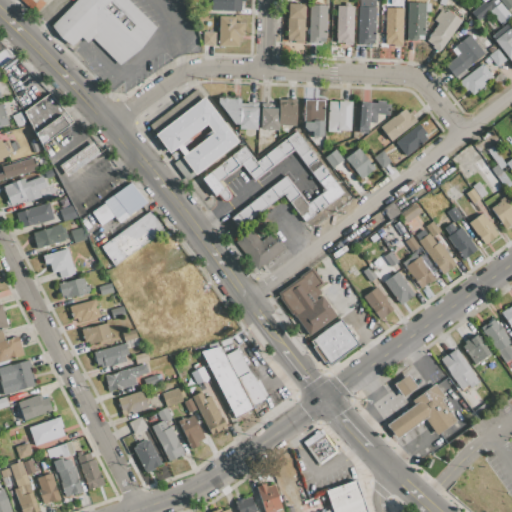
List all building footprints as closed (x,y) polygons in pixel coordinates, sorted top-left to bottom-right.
[(40,0),(20,0),(34,13),(43,3),(40,0)] [(127,0),(156,28),(120,66),(91,38),(87,43),(80,36),(70,47),(50,26),(75,0),(127,0)] [(240,12),(216,12),(216,6),(209,6),(209,0),(246,0),(246,2),(240,2),(240,12)] [(357,0),(374,0),(374,7),(375,7),(375,16),(374,32),(373,32),(373,44),(357,44),(357,0)] [(481,0),(498,0),(506,10),(511,16),(499,25),(488,12),(477,21),(470,12),(483,2),(481,0)] [(498,0),(510,0),(511,2),(511,6),(506,10),(498,0)] [(408,2),(424,3),(424,11),(423,39),(415,39),(415,41),(406,41),(408,2)] [(286,4),(305,4),(305,19),(304,19),(286,19),(286,4)] [(308,6),(325,6),(325,41),(318,41),(318,43),(308,42),(308,6)] [(336,6),(353,6),(353,45),(343,45),(343,43),(335,42),(336,6)] [(402,8),(401,45),(390,45),(390,43),(384,43),(385,8),(402,8)] [(460,20),(438,52),(431,47),(432,45),(426,41),(437,24),(432,21),(440,9),(445,13),(447,10),(460,20)] [(218,16),(234,16),(234,23),(244,23),(243,36),(241,36),(241,42),(238,42),(238,47),(218,47),(218,16)] [(286,19),(304,19),(304,27),(305,27),(305,31),(304,31),(303,42),(286,42),(286,19)] [(511,60),(509,63),(506,60),(498,48),(492,41),(489,37),(507,23),(511,29),(511,60)] [(215,46),(202,46),(202,32),(215,32),(215,46)] [(469,34),(484,54),(453,77),(444,66),(460,54),(454,46),(469,34)] [(0,43),(16,59),(3,68),(0,66),(0,43)] [(488,56),(498,48),(506,60),(497,67),(488,56)] [(482,61),(488,57),(491,62),(486,66),(482,61)] [(458,82),(482,64),(493,78),(471,95),(467,89),(465,91),(458,82)] [(497,86),(492,79),(496,77),(495,76),(499,73),(503,78),(503,81),(497,86)] [(203,96),(155,134),(149,126),(197,88),(203,96)] [(23,111),(48,93),(48,94),(72,122),(40,145),(23,111)] [(203,96),(237,140),(187,180),(174,162),(212,132),(206,124),(169,153),(154,134),(155,134),(203,96)] [(239,107),(238,124),(233,124),(219,105),(217,105),(217,98),(239,99),(239,107)] [(277,126),(277,108),(278,99),(295,100),(294,126),(277,126)] [(306,130),(302,126),(303,99),(323,100),(322,136),(311,136),(311,131),(306,130)] [(359,102),(376,103),(376,100),(385,101),(385,104),(389,104),(388,115),(376,114),(375,123),(367,123),(367,133),(357,132),(359,102)] [(351,101),(350,131),(337,130),(337,131),(326,131),(327,101),(338,101),(351,101)] [(257,107),(256,129),(238,128),(238,124),(239,107),(257,107)] [(260,108),(277,108),(277,126),(276,130),(259,129),(260,108)] [(378,127),(391,117),(392,117),(403,108),(408,114),(409,113),(416,121),(390,142),(382,132),(378,127)] [(11,116),(20,111),(25,120),(22,125),(16,127),(11,116)] [(395,142),(418,124),(424,133),(422,134),(426,139),(405,155),(395,142)] [(215,194),(213,195),(200,178),(242,145),(255,162),(295,131),(343,193),(305,222),(282,194),(237,229),(229,219),(284,175),(306,203),(324,190),(293,150),(264,173),(253,182),(240,165),(220,180),(230,193),(231,195),(231,197),(230,199),(229,200),(228,201),(226,202),(224,202),(222,202),(221,200),(215,194)] [(390,142),(382,148),(375,138),(382,132),(390,142)] [(9,144),(15,141),(19,148),(12,151),(13,151),(7,154),(8,155),(0,159),(0,139),(1,143),(7,140),(9,144)] [(58,166),(91,142),(99,153),(66,177),(58,166)] [(482,158),(502,187),(509,182),(500,168),(505,165),(492,147),(486,151),(488,154),(482,158)] [(344,158),(357,148),(370,164),(371,163),(374,168),(360,179),(344,158)] [(324,158),(334,149),(343,160),(332,168),(324,158)] [(390,161),(381,168),(372,157),(381,150),(390,161)] [(36,170),(0,179),(0,172),(2,172),(0,167),(33,158),(36,170)] [(474,163),(482,158),(502,187),(495,192),(474,163)] [(50,169),(53,175),(45,178),(43,172),(50,169)] [(25,199),(10,205),(2,187),(22,178),(24,182),(41,176),(45,187),(37,190),(39,196),(26,202),(25,199)] [(480,198),(472,188),(471,186),(478,181),(486,193),(480,198)] [(114,195),(130,183),(145,203),(128,215),(114,195)] [(464,193),(472,188),(480,198),(472,204),(464,193)] [(128,215),(118,222),(104,202),(114,195),(128,215)] [(490,208),(499,201),(498,200),(502,197),(511,210),(511,222),(505,228),(490,208)] [(381,208),(391,201),(399,212),(389,220),(381,208)] [(28,225),(19,227),(15,213),(23,211),(23,210),(48,203),(52,218),(28,225)] [(401,213),(414,203),(420,212),(407,221),(401,213)] [(58,210),(71,206),(74,217),(62,221),(58,210)] [(446,212),(453,207),(461,218),(454,223),(446,212)] [(100,246),(148,211),(162,230),(114,265),(100,246)] [(467,223),(482,212),(497,234),(483,244),(467,223)] [(392,225),(397,221),(405,232),(400,236),(392,225)] [(424,226),(432,221),(440,232),(432,237),(424,226)] [(445,237),(448,235),(443,228),(450,223),(455,230),(460,227),(467,236),(468,235),(470,238),(469,239),(476,250),(462,260),(445,237)] [(32,233),(59,224),(64,240),(35,249),(32,238),(33,237),(32,233)] [(69,231),(81,227),(85,239),(73,243),(69,231)] [(234,241),(250,228),(260,241),(272,232),(283,247),(256,269),(234,241)] [(414,234),(422,229),(426,234),(418,240),(414,234)] [(455,265),(442,274),(433,262),(432,262),(417,240),(418,240),(426,234),(427,233),(435,244),(439,241),(455,265)] [(404,241),(411,236),(418,246),(411,251),(404,241)] [(343,246),(346,250),(334,258),(331,254),(343,246)] [(74,273),(60,278),(58,271),(51,273),(48,263),(44,265),(41,256),(66,248),(74,273)] [(382,256),(390,251),(397,261),(390,267),(382,256)] [(404,267),(401,263),(410,256),(409,254),(413,251),(418,257),(404,267)] [(419,256),(424,252),(432,263),(426,267),(419,256)] [(404,267),(418,257),(419,256),(426,267),(434,278),(420,289),(412,277),(411,278),(404,267)] [(361,271),(368,266),(376,277),(369,282),(361,271)] [(336,316),(309,335),(295,316),(292,318),(278,298),(279,297),(277,293),(299,277),(298,276),(311,267),(323,283),(317,288),(321,294),(315,298),(316,300),(322,296),(336,316)] [(382,281),(397,271),(414,295),(400,304),(398,302),(397,302),(382,281)] [(73,295),(64,298),(63,295),(60,296),(57,284),(64,281),(64,283),(82,277),(85,287),(87,286),(89,290),(86,291),(87,293),(74,297),(73,295)] [(98,287),(110,283),(112,291),(100,295),(98,287)] [(361,297),(376,287),(383,296),(384,295),(385,298),(384,298),(392,309),(378,320),(370,308),(361,297)] [(93,299),(99,317),(86,321),(85,318),(76,321),(75,318),(72,319),(70,315),(69,315),(68,312),(69,311),(68,306),(93,299)] [(511,330),(500,312),(506,308),(507,308),(511,304),(511,330)] [(110,310),(122,306),(124,314),(112,317),(110,310)] [(510,342),(497,351),(480,327),(485,324),(485,325),(487,323),(486,321),(492,317),(494,321),(495,320),(497,323),(499,322),(505,331),(503,332),(510,342)] [(340,319),(357,344),(342,355),(343,357),(328,367),(324,361),(323,362),(311,347),(313,346),(309,341),(340,319)] [(80,330),(88,328),(88,329),(106,323),(110,337),(109,338),(110,340),(98,344),(97,341),(88,344),(87,341),(84,342),(80,330)] [(134,329),(136,338),(123,342),(121,333),(134,329)] [(489,353),(474,364),(461,346),(464,344),(463,342),(468,338),(469,339),(476,334),(489,353)] [(0,362),(0,341),(4,340),(18,336),(24,354),(0,362)] [(219,343),(230,338),(233,346),(223,351),(219,343)] [(95,362),(93,362),(91,357),(94,357),(92,353),(124,343),(127,354),(122,356),(124,362),(110,366),(110,365),(100,368),(99,363),(96,364),(95,362)] [(200,352),(219,347),(223,355),(235,379),(249,407),(250,409),(232,418),(200,352)] [(235,379),(223,355),(237,349),(249,372),(235,379)] [(455,349),(478,381),(469,387),(466,384),(459,389),(438,359),(447,353),(448,354),(455,349)] [(133,356),(145,352),(148,361),(136,364),(133,356)] [(0,366),(9,364),(9,366),(29,360),(31,367),(29,367),(34,386),(3,395),(0,386),(0,366)] [(144,363),(147,373),(133,377),(135,383),(108,391),(104,376),(107,374),(108,375),(116,373),(116,372),(144,363)] [(189,373),(201,367),(207,378),(196,384),(189,373)] [(249,372),(251,377),(253,377),(255,381),(258,380),(266,396),(263,398),(264,399),(249,407),(235,379),(249,372)] [(142,379),(158,374),(159,379),(157,379),(157,382),(145,386),(142,379)] [(393,384),(407,374),(416,388),(402,397),(393,384)] [(386,424),(414,405),(411,400),(435,383),(447,401),(443,403),(456,421),(435,435),(424,418),(396,438),(386,424)] [(161,394),(178,389),(182,401),(165,406),(161,394)] [(116,399),(141,391),(146,408),(122,416),(116,399)] [(204,399),(209,396),(218,416),(220,415),(226,427),(224,428),(209,435),(191,397),(201,392),(204,399)] [(23,420),(16,403),(37,395),(40,394),(41,399),(46,397),(50,408),(46,410),(46,411),(23,420)] [(0,398),(5,397),(8,406),(0,408),(0,398)] [(190,399),(195,410),(188,414),(182,402),(190,399)] [(167,462),(150,426),(160,422),(155,412),(165,407),(171,418),(165,421),(167,428),(170,426),(183,454),(167,462)] [(192,415),(203,438),(197,441),(199,445),(190,449),(182,431),(184,430),(180,421),(192,415)] [(27,428),(59,416),(62,427),(60,427),(63,435),(34,446),(27,428)] [(127,423),(140,417),(145,428),(133,434),(127,423)] [(335,450),(318,463),(306,448),(323,434),(335,450)] [(74,453),(62,457),(61,454),(58,445),(69,441),(74,453)] [(134,445),(143,441),(144,443),(148,441),(160,464),(143,472),(132,449),(135,447),(134,445)] [(14,447),(28,442),(32,454),(18,459),(14,447)] [(58,445),(61,454),(48,459),(45,450),(58,445)] [(76,457),(77,457),(76,453),(80,451),(82,455),(89,452),(92,460),(94,459),(103,484),(87,489),(76,457)] [(65,496),(56,472),(54,472),(51,462),(62,458),(63,460),(70,457),(77,477),(76,477),(81,491),(73,494),(73,493),(65,496)] [(35,471),(26,475),(21,462),(31,459),(35,471)] [(39,511),(36,511),(21,511),(13,489),(16,488),(8,465),(20,461),(39,511)] [(0,473),(0,470),(7,468),(10,475),(2,478),(0,473)] [(36,478),(50,473),(52,480),(53,479),(55,485),(54,485),(59,499),(51,502),(51,500),(42,504),(39,496),(42,495),(36,478)] [(325,490),(355,480),(366,511),(332,511),(325,491),(325,490)] [(263,511),(255,487),(265,484),(266,487),(273,484),(281,509),(274,511),(263,511)] [(0,511),(0,488),(2,488),(10,511),(0,511)] [(332,511),(300,511),(297,502),(312,497),(311,496),(325,491),(332,511)] [(250,497),(255,511),(237,511),(234,502),(235,502),(235,501),(242,498),(242,499),(250,497)]
